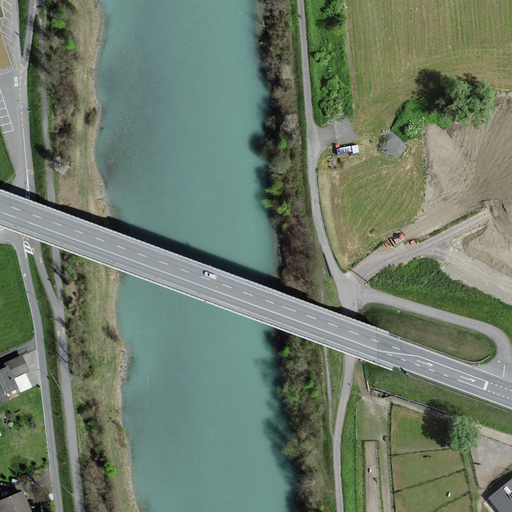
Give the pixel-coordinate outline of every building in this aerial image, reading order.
[(0,0),(0,70),(11,66),(0,36),(0,19),(5,18),(0,4),(0,0)] [(29,372),(23,357),(10,362),(16,378),(29,372)] [(18,387),(8,367),(0,370),(0,403),(9,399),(6,393),(18,387)] [(511,511),(511,481),(489,499),(500,511),(511,511)] [(31,511),(23,493),(0,502),(0,509),(1,511),(31,511)]
